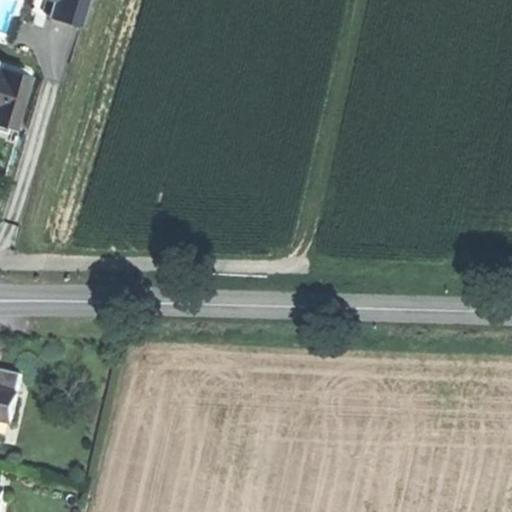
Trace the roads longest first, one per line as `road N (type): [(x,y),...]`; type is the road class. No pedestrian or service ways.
road 1 (track): [(361,0),(299,271),(0,260)]
road 2 (tertiary): [(0,300),(511,316)]
